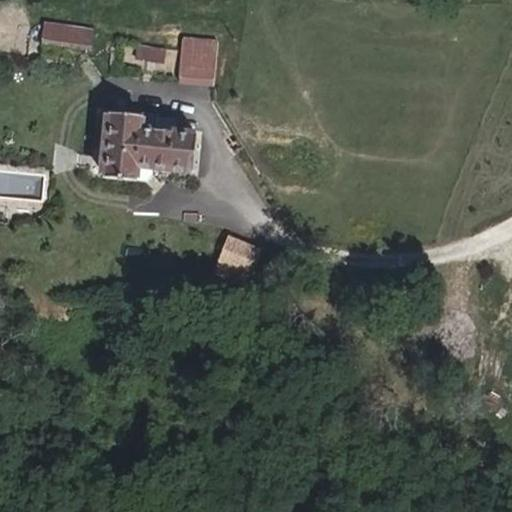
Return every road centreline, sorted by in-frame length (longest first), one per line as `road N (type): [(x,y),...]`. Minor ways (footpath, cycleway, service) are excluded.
road 1 (track): [(511,232),(378,263),(250,232),(191,94),(133,67),(69,106),(69,170),(105,203)]
road 2 (track): [(105,203),(250,232)]
